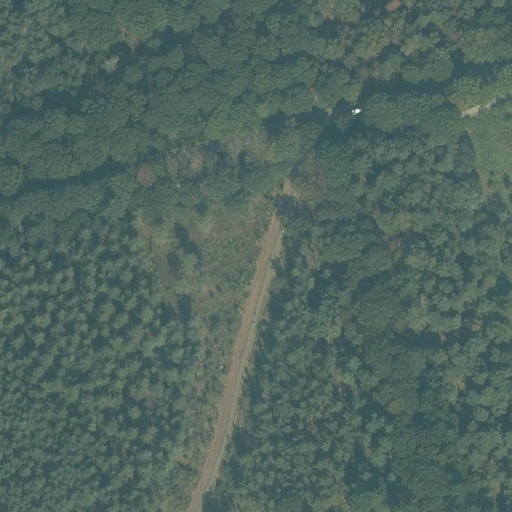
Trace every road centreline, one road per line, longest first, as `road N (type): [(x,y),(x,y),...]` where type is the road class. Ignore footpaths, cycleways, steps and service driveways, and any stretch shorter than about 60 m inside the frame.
road 1 (secondary): [(511,70),(0,206)]
road 2 (track): [(456,116),(511,310)]
